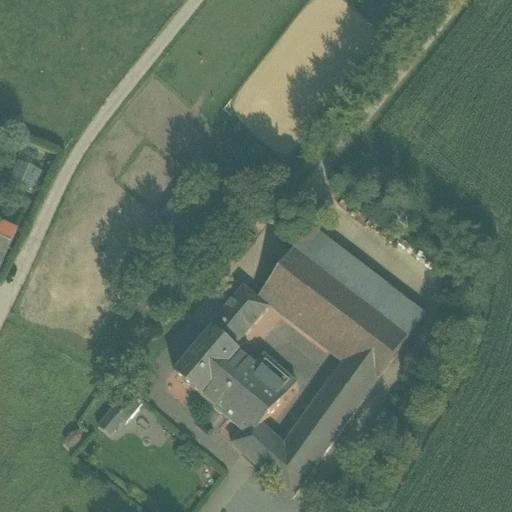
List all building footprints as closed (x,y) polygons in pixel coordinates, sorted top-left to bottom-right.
[(42,173),(18,163),(9,186),(32,196),(42,173)] [(205,206),(183,234),(198,245),(220,217),(205,206)] [(0,226),(0,241),(10,247),(16,234),(0,226)] [(310,231),(293,254),(407,342),(424,319),(310,231)] [(0,269),(10,247),(0,241),(0,269)] [(264,294),(348,359),(378,382),(407,342),(293,254),(293,253),(264,294)] [(212,334),(234,352),(268,312),(244,291),(208,333),(211,335),(212,334)] [(348,359),(264,294),(258,302),(343,367),(348,359)] [(175,378),(201,400),(239,356),(234,352),(212,334),(211,335),(175,378)] [(254,369),(239,356),(201,400),(217,413),(254,369)] [(242,434),(250,442),(261,429),(297,387),(263,358),(254,369),(217,413),(242,434)] [(293,501),(378,382),(348,359),(343,367),(285,448),(280,455),(279,454),(279,455),(266,455),(255,468),(293,501)] [(119,422),(125,427),(143,406),(128,394),(110,415),(119,422)] [(106,437),(119,422),(110,415),(98,430),(106,437)] [(250,442),(242,434),(234,443),(237,446),(242,441),(250,448),(242,457),(255,468),(266,455),(279,455),(279,454),(280,455),(285,448),(261,429),(250,442)] [(231,447),(242,457),(250,448),(242,441),(237,446),(234,443),(231,447)]
